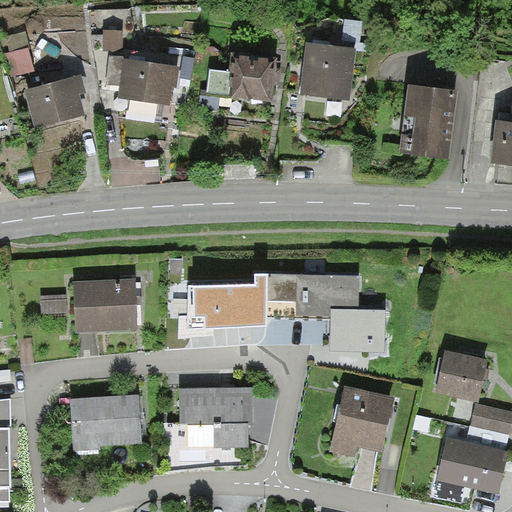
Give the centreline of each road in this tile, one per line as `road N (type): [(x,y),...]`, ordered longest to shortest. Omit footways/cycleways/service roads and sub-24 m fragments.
road 1 (primary): [(0,223),(218,203),(511,210)]
road 2 (residential): [(274,484),(292,369),(277,355),(55,372),(37,390),(42,511)]
road 3 (residential): [(83,511),(190,482),(274,484)]
road 4 (residential): [(274,484),(403,511)]
